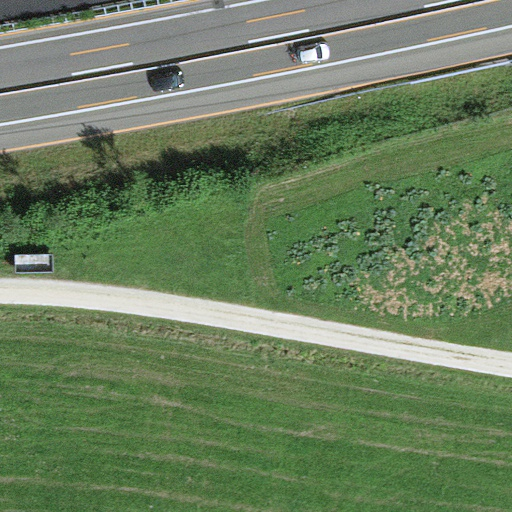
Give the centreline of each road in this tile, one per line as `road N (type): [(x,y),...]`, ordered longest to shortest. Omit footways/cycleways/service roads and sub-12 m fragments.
road 1 (track): [(0,291),(157,304),(511,364)]
road 2 (motorway): [(0,86),(447,0)]
